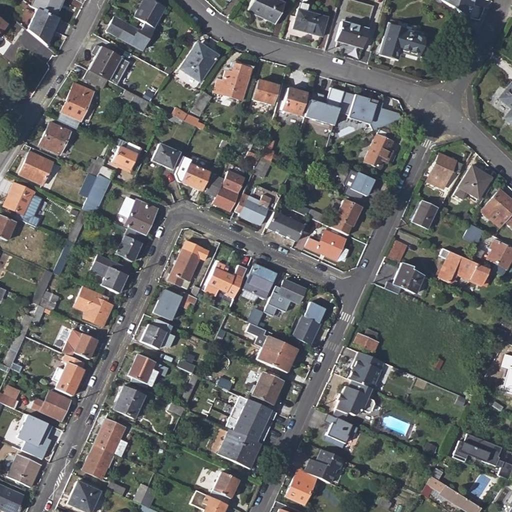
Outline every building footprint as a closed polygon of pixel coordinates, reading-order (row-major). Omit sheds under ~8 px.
[(36,8),(50,15),(54,6),(59,8),(61,0),(33,0),(31,6),(36,8)] [(143,23),(152,28),(163,9),(147,0),(141,0),(132,18),(143,23)] [(251,0),(246,11),(274,24),(283,4),(275,0),(251,0)] [(354,11),(353,16),(367,20),(371,5),(355,0),(339,0),(338,6),(354,11)] [(439,0),(465,19),(471,0),(439,0)] [(50,15),(54,17),(59,8),(54,6),(50,15)] [(297,10),(292,29),(320,37),(326,18),(305,12),(306,8),(299,6),(298,10),(297,10)] [(50,15),(36,8),(27,30),(47,47),(60,19),(54,17),(50,15)] [(104,31),(140,50),(152,28),(143,23),(139,31),(112,16),(104,31)] [(387,22),(379,53),(390,57),(392,50),(399,51),(417,57),(424,32),(415,30),(416,26),(397,21),(396,24),(387,22)] [(340,22),(334,41),(362,48),(367,29),(340,22)] [(189,53),(192,55),(199,44),(196,42),(189,53)] [(178,69),(199,83),(216,56),(199,44),(192,55),(189,53),(178,69)] [(100,47),(96,45),(91,54),(95,56),(100,47)] [(87,71),(107,81),(115,86),(128,62),(100,47),(95,56),(87,71)] [(390,57),(397,59),(399,51),(392,50),(390,57)] [(212,93),(241,101),(247,77),(249,68),(232,64),(230,72),(224,70),(221,81),(216,79),(212,93)] [(83,79),(102,90),(107,81),(87,71),(83,79)] [(251,99),(270,105),(276,86),(257,80),(251,99)] [(56,121),(76,129),(92,92),(73,83),(56,121)] [(511,110),(511,118),(509,123),(511,125),(511,87),(508,85),(497,99),(510,109),(511,110)] [(324,105),(320,104),(321,100),(323,95),(310,91),(309,95),(303,117),(333,125),(336,112),(342,91),(329,88),(325,101),(324,105)] [(305,94),(286,89),(280,110),(299,116),(303,117),(309,95),(305,94)] [(120,97),(130,103),(133,95),(124,90),(120,97)] [(359,121),(369,124),(372,132),(379,128),(381,127),(399,119),(398,113),(380,108),(381,103),(376,101),(375,104),(371,103),(372,100),(361,97),(361,96),(360,96),(342,91),(336,112),(360,119),(359,121)] [(189,111),(198,117),(210,97),(201,92),(189,111)] [(129,105),(144,112),(148,103),(133,95),(130,103),(129,105)] [(503,119),(509,123),(511,118),(511,110),(510,109),(503,119)] [(162,117),(174,123),(174,122),(180,125),(182,121),(164,111),(162,117)] [(38,146),(58,155),(69,132),(48,123),(38,146)] [(191,137),(196,139),(200,130),(195,127),(191,137)] [(382,161),(386,162),(390,152),(387,150),(394,133),(381,127),(379,128),(376,136),(375,136),(364,162),(379,169),(382,161)] [(114,146),(116,147),(110,162),(129,171),(138,148),(117,138),(114,146)] [(218,148),(223,151),(227,142),(222,139),(218,148)] [(266,139),(261,158),(268,161),(271,162),(274,152),(271,151),(274,141),(266,139)] [(151,161),(170,170),(178,153),(158,144),(151,161)] [(18,175),(41,185),(51,162),(28,152),(18,175)] [(327,159),(342,165),(343,162),(329,155),(327,159)] [(426,182),(441,189),(451,170),(457,173),(460,165),(439,155),(426,182)] [(87,174),(95,178),(96,175),(101,166),(104,159),(97,156),(95,160),(91,158),(84,173),(87,174)] [(261,158),(259,156),(252,172),(261,176),(268,161),(261,158)] [(180,182),(199,191),(207,173),(188,164),(180,182)] [(96,175),(109,181),(114,172),(101,166),(96,175)] [(470,166),(457,187),(453,194),(461,200),(466,193),(476,199),(490,178),(470,166)] [(204,193),(214,197),(211,204),(228,212),(243,179),(226,171),(222,180),(212,175),(204,193)] [(342,186),(364,196),(372,180),(356,173),(355,176),(348,173),(342,186)] [(77,194),(86,198),(95,178),(87,174),(77,194)] [(81,210),(88,212),(94,215),(109,181),(96,175),(95,178),(86,198),(81,210)] [(16,213),(14,218),(35,227),(39,219),(33,216),(40,199),(32,196),(33,193),(12,184),(2,206),(16,213)] [(238,215),(259,225),(266,209),(272,212),(280,195),(272,191),(268,199),(260,196),(258,202),(256,204),(245,200),(240,197),(234,211),(239,213),(238,215)] [(480,209),(501,225),(504,222),(511,212),(511,202),(502,194),(500,197),(495,193),(480,209)] [(123,226),(127,227),(126,229),(142,237),(155,209),(135,200),(133,204),(124,200),(118,214),(127,218),(123,226)] [(334,219),(351,226),(359,208),(342,201),(334,219)] [(410,222),(426,229),(435,208),(420,201),(410,222)] [(314,221),(321,224),(325,215),(311,209),(307,217),(314,221)] [(67,241),(73,244),(88,212),(81,210),(67,241)] [(280,235),(287,219),(272,212),(265,228),(280,235)] [(0,238),(6,241),(14,223),(0,216),(0,238)] [(300,230),(307,234),(314,221),(307,217),(302,226),(300,230)] [(300,230),(302,226),(287,219),(280,235),(294,241),(300,230)] [(334,219),(330,228),(347,236),(351,226),(334,219)] [(462,238),(475,244),(482,231),(468,224),(462,238)] [(114,255),(131,262),(142,237),(126,229),(114,255)] [(303,247),(335,261),(341,248),(344,240),(324,231),(318,244),(307,239),(303,247)] [(493,237),(506,244),(509,238),(497,232),(495,234),(493,237)] [(386,255),(394,259),(401,244),(393,240),(386,255)] [(485,260),(505,270),(511,257),(511,249),(492,240),(488,249),(490,250),(485,260)] [(52,273),(59,276),(73,244),(67,241),(60,256),(52,273)] [(347,251),(341,248),(335,261),(339,262),(343,261),(347,251)] [(166,281),(185,289),(189,282),(187,281),(198,257),(181,249),(166,281)] [(467,260),(448,252),(441,249),(438,256),(444,259),(446,260),(438,278),(448,283),(449,281),(453,282),(456,275),(481,286),(488,270),(467,260)] [(47,271),(52,273),(60,256),(55,253),(47,271)] [(128,269),(96,255),(89,271),(103,277),(99,286),(114,293),(117,287),(119,288),(128,269)] [(216,262),(206,284),(209,286),(206,292),(215,297),(218,290),(225,293),(224,294),(233,298),(246,269),(238,265),(233,276),(225,273),(221,271),(223,268),(224,266),(216,262)] [(400,288),(414,293),(415,291),(419,292),(418,294),(422,295),(429,279),(409,270),(410,267),(400,263),(392,284),(386,282),(384,288),(397,294),(400,288)] [(255,296),(262,299),(273,276),(252,267),(242,290),(255,296)] [(31,302),(38,305),(44,291),(52,273),(47,271),(45,270),(31,302)] [(288,301),(296,304),(303,290),(283,280),(279,289),(274,286),(262,312),(271,317),(275,309),(283,312),(288,301)] [(112,305),(105,302),(107,298),(82,286),(73,307),(85,312),(81,319),(102,328),(112,305)] [(189,296),(194,299),(196,294),(198,289),(193,287),(189,296)] [(255,296),(242,290),(240,296),(252,302),(255,296)] [(44,308),(52,312),(58,296),(44,291),(38,305),(44,308)] [(152,313),(169,321),(176,305),(185,309),(188,303),(193,305),(195,299),(194,299),(189,296),(181,293),(179,298),(165,291),(160,301),(158,300),(152,313)] [(204,298),(196,294),(194,299),(195,299),(202,302),(204,298)] [(293,337),(307,343),(316,323),(323,308),(309,302),(293,337)] [(30,321),(37,324),(44,308),(38,305),(32,317),(30,321)] [(246,322),(255,327),(262,312),(253,308),(246,322)] [(16,334),(23,337),(30,321),(32,317),(24,314),(16,334)] [(139,341),(156,349),(164,333),(147,324),(139,341)] [(215,337),(221,340),(224,332),(218,329),(215,337)] [(352,344),(372,353),(376,343),(373,341),(377,334),(366,329),(363,337),(356,334),(352,344)] [(166,332),(158,348),(164,351),(171,334),(166,332)] [(1,366),(9,369),(12,362),(23,337),(16,334),(1,366)] [(87,360),(95,341),(81,335),(75,347),(66,343),(61,354),(63,355),(70,358),(72,354),(87,360)] [(260,348),(290,362),(295,350),(265,336),(260,348)] [(255,360),(285,374),(290,362),(260,348),(255,360)] [(238,358),(249,362),(252,354),(242,350),(238,358)] [(369,389),(380,362),(357,352),(350,367),(351,367),(347,379),(349,380),(369,389)] [(501,392),(511,394),(511,355),(503,353),(500,366),(507,368),(501,392)] [(126,376),(131,378),(129,382),(145,388),(146,385),(150,387),(157,371),(151,369),(154,361),(135,354),(126,376)] [(56,382),(73,390),(82,370),(80,369),(82,364),(70,358),(63,355),(60,362),(65,364),(62,370),(57,368),(51,380),(56,382)] [(430,367),(437,371),(442,361),(435,358),(430,367)] [(194,367),(179,360),(176,367),(191,374),(194,367)] [(9,369),(18,373),(22,367),(12,362),(9,369)] [(250,396),(271,405),(281,382),(260,373),(250,396)] [(178,406),(183,408),(185,402),(196,378),(197,377),(192,374),(178,406)] [(369,389),(349,380),(346,387),(343,385),(340,391),(338,391),(335,400),(336,401),(333,408),(329,415),(341,421),(344,413),(346,413),(354,416),(363,410),(369,412),(372,411),(374,405),(373,401),(368,399),(372,390),(369,389)] [(53,389),(70,397),(73,390),(56,382),(53,389)] [(111,409),(132,419),(143,396),(121,387),(111,409)] [(30,409),(60,422),(70,400),(48,391),(43,402),(35,398),(30,409)] [(0,403),(2,404),(14,410),(18,401),(0,392),(0,403)] [(235,407),(265,421),(265,420),(263,419),(264,416),(272,420),(276,413),(240,396),(235,407)] [(166,410),(179,416),(183,408),(178,406),(177,406),(170,402),(166,410)] [(265,421),(235,407),(230,417),(266,434),(269,427),(261,423),(262,420),(265,421)] [(322,422),(329,425),(322,440),(340,448),(346,436),(351,438),(356,428),(341,421),(329,415),(326,414),(322,422)] [(266,434),(230,417),(225,428),(228,429),(255,441),(255,442),(256,441),(253,440),(255,437),(263,441),(266,434)] [(92,445),(112,454),(120,458),(127,443),(119,439),(124,428),(104,419),(92,445)] [(23,447),(44,456),(54,433),(34,424),(23,447)] [(216,454),(248,469),(252,460),(247,458),(255,441),(228,429),(216,454)] [(496,476),(506,480),(511,466),(511,465),(501,461),(501,462),(496,460),(497,457),(496,457),(493,456),(495,452),(497,453),(500,447),(466,434),(462,442),(458,440),(452,454),(464,459),(467,451),(476,455),(479,450),(485,452),(481,461),(494,466),(494,465),(499,467),(496,476)] [(247,458),(252,460),(259,444),(255,442),(255,441),(247,458)] [(81,470),(100,479),(112,454),(92,445),(81,470)] [(397,455),(406,459),(410,452),(401,448),(397,455)] [(308,459),(302,472),(314,477),(328,483),(333,470),(338,469),(342,460),(319,450),(317,456),(318,458),(316,462),(308,459)] [(7,477),(29,487),(40,465),(17,454),(7,477)] [(464,459),(452,454),(451,457),(463,462),(464,459)] [(284,496),(302,504),(314,477),(302,472),(296,469),(284,496)] [(208,498),(225,505),(236,480),(219,472),(208,498)] [(425,484),(440,493),(439,494),(444,497),(466,511),(475,511),(479,507),(429,476),(425,484)] [(66,504),(83,511),(89,511),(99,492),(76,481),(66,504)] [(105,489),(121,496),(124,489),(108,482),(105,489)] [(131,501),(139,505),(147,487),(139,483),(131,501)] [(429,494),(441,502),(444,497),(439,494),(440,493),(425,484),(420,494),(427,498),(429,494)] [(0,511),(1,511),(3,508),(14,511),(22,496),(0,485),(0,511)] [(139,505),(147,509),(156,490),(147,487),(139,505)] [(201,511),(221,511),(225,505),(208,498),(201,494),(194,491),(188,505),(202,511),(201,511)] [(375,503),(386,509),(389,503),(379,497),(375,503)]
